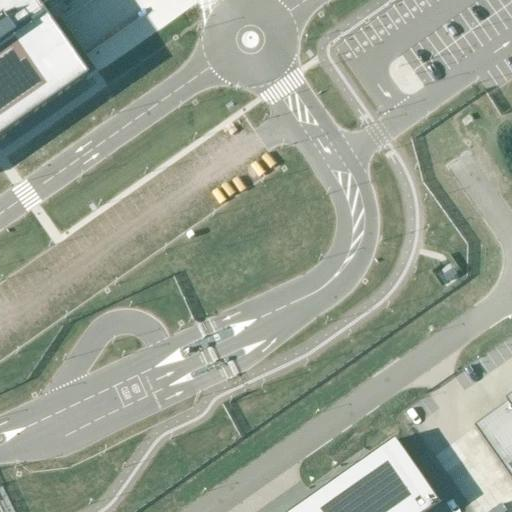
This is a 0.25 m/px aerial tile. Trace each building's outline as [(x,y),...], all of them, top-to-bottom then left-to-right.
[(28,0),(0,0),(0,142),(86,82),(28,0)] [(429,161),(417,167),(429,192),(441,187),(429,161)] [(450,168),(440,175),(468,210),(477,202),(450,168)] [(507,406),(474,429),(511,482),(511,396),(504,402),(507,406)] [(395,441),(294,511),(433,511),(441,507),(395,441)]
